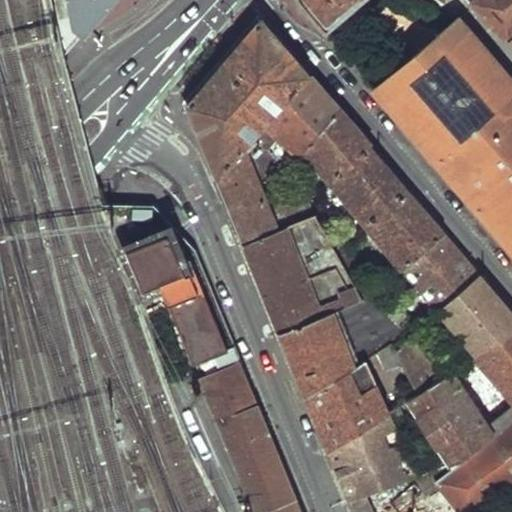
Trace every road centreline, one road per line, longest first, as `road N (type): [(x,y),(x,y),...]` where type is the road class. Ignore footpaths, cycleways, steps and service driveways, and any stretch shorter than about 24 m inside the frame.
road 1 (residential): [(118,126),(177,165),(198,195),(328,511)]
road 2 (residential): [(511,282),(264,0)]
road 3 (primary): [(131,78),(84,112),(0,203)]
road 4 (primary): [(0,262),(118,126)]
